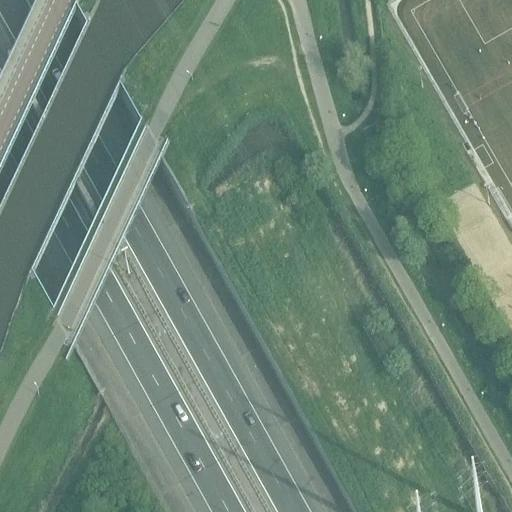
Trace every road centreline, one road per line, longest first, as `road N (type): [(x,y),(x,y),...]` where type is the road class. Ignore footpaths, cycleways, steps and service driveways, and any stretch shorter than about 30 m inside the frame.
road 1 (motorway): [(292,511),(8,0)]
road 2 (unknown): [(284,0),(336,186),(511,492)]
road 3 (motorway): [(0,101),(228,511)]
road 4 (unclassified): [(0,132),(60,0)]
